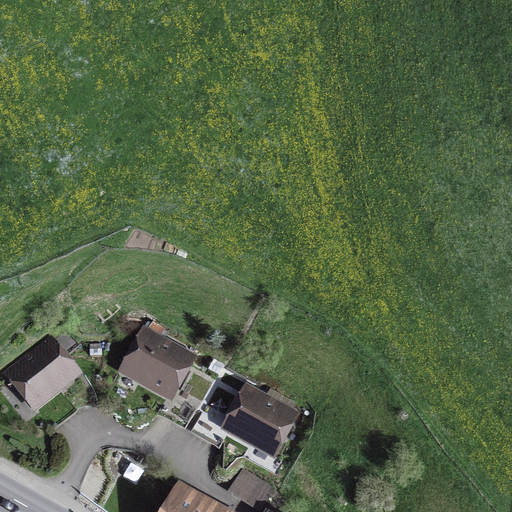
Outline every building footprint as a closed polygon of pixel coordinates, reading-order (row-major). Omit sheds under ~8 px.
[(145,337),(126,372),(168,395),(159,413),(186,428),(200,402),(174,388),(189,361),(145,337)] [(49,344),(10,375),(35,406),(74,375),(49,344)] [(207,406),(193,431),(220,447),(230,429),(272,453),(292,418),(248,394),(233,420),(207,406)] [(260,481),(247,502),(260,511),(274,489),(260,481)] [(225,511),(184,489),(170,511),(225,511)]
